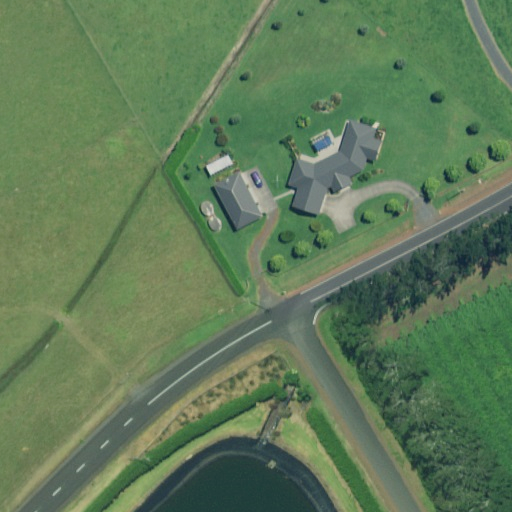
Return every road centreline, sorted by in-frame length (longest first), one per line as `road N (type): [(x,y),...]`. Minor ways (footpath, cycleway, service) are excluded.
road 1 (unclassified): [(37,511),(180,378),(291,311)]
road 2 (unclassified): [(291,311),(511,194)]
road 3 (unclassified): [(291,311),(411,511)]
